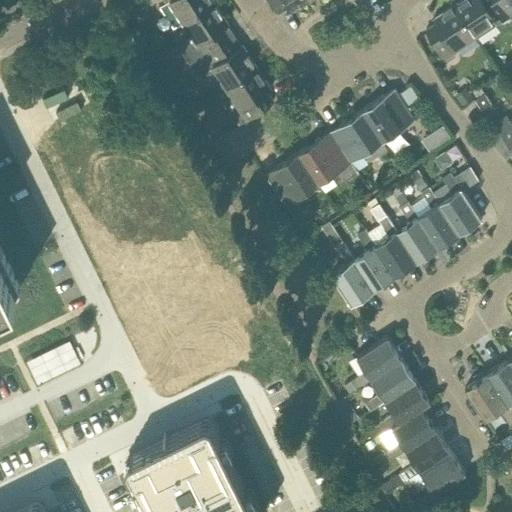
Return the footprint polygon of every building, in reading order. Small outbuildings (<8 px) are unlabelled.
[(166,0),(167,1),(160,6),(174,26),(185,19),(212,0),(166,0)] [(229,22),(214,0),(212,0),(185,19),(193,32),(189,35),(186,39),(184,44),(184,50),(186,55),(190,62),(225,38),(219,29),(229,22)] [(304,0),(269,0),(273,7),(282,0),(286,0),(292,8),(304,0)] [(459,0),(455,3),(475,33),(496,19),(499,22),(510,15),(499,0),(459,0)] [(511,0),(499,0),(510,15),(511,13),(511,0)] [(475,33),(455,3),(433,17),(440,28),(430,34),(446,58),(457,50),(454,47),(475,33)] [(233,49),(225,38),(190,62),(195,69),(201,73),(208,75),(215,74),(222,71),(229,82),(256,63),(243,43),(233,49)] [(256,63),(229,82),(237,94),(226,101),(240,122),(274,100),(268,89),(271,87),(256,63)] [(466,85),(455,94),(463,104),(474,95),(466,85)] [(395,86),(363,108),(383,138),(416,117),(395,86)] [(476,98),(482,108),(492,101),(485,91),(476,98)] [(363,108),(331,129),(351,159),(383,138),(363,108)] [(511,116),(510,118),(508,114),(497,122),(511,145),(511,144),(511,116)] [(208,118),(198,125),(210,143),(220,136),(208,118)] [(443,124),(433,131),(440,141),(450,135),(443,124)] [(331,129),(299,150),(319,181),(351,159),(331,129)] [(319,181),(299,150),(266,172),(286,202),(319,181)] [(153,153),(99,180),(118,217),(109,221),(186,377),(248,347),(153,153)] [(453,191),(440,200),(460,230),(482,216),(464,188),(479,178),(470,164),(454,174),(451,170),(443,176),(453,191)] [(429,184),(422,174),(415,178),(422,189),(429,184)] [(432,205),(418,214),(438,245),(460,230),(440,200),(430,184),(422,190),(432,205)] [(397,228),(417,259),(438,245),(418,214),(408,199),(402,190),(395,195),(400,204),(411,219),(397,228)] [(389,233),(376,242),(396,273),(417,259),(397,228),(387,213),(379,201),(371,206),(389,233)] [(359,220),(352,210),(344,215),(351,226),(359,220)] [(303,222),(310,232),(321,224),(323,223),(316,213),(303,222)] [(337,231),(329,219),(323,223),(321,224),(330,236),(337,231)] [(368,247),(354,257),(374,287),(396,273),(376,242),(366,227),(358,232),(368,247)] [(374,287),(354,257),(354,256),(344,241),(336,246),(347,262),(332,271),(352,302),(374,287)] [(0,299),(16,292),(17,291),(18,291),(19,290),(19,289),(20,288),(20,287),(20,286),(20,285),(20,284),(20,283),(0,242),(0,299)] [(347,392),(371,376),(402,355),(388,334),(357,354),(367,368),(342,384),(347,392)] [(25,357),(36,381),(79,360),(68,337),(25,357)] [(370,407),(385,398),(384,397),(416,377),(402,355),(371,376),(380,389),(365,399),(370,407)] [(511,361),(509,357),(488,371),(497,386),(509,401),(511,406),(511,361)] [(511,406),(509,401),(497,386),(488,371),(465,386),(486,417),(501,407),(511,422),(509,428),(511,433),(511,406)] [(384,430),(392,425),(423,405),(431,400),(416,377),(384,397),(385,398),(394,411),(379,422),(384,429),(384,430)] [(391,457),(406,447),(405,446),(436,426),(423,405),(392,425),(401,439),(377,455),(382,463),(391,457)] [(129,459),(129,460),(129,462),(153,511),(252,511),(256,510),(214,425),(213,422),(210,418),(208,417),(205,417),(182,428),(180,430),(180,432),(180,434),(183,440),(188,451),(179,455),(167,461),(160,446),(159,445),(157,445),(156,444),(154,445),(131,456),(130,457),(129,459)] [(384,429),(379,422),(371,427),(376,435),(384,429)] [(421,469),(420,468),(451,447),(436,426),(405,446),(406,447),(415,460),(399,471),(405,479),(421,469)] [(451,447),(420,468),(421,469),(429,481),(413,492),(419,500),(435,489),(436,490),(466,470),(451,447)] [(46,511),(44,506),(41,503),(40,503),(39,502),(37,503),(18,511),(46,511)]
